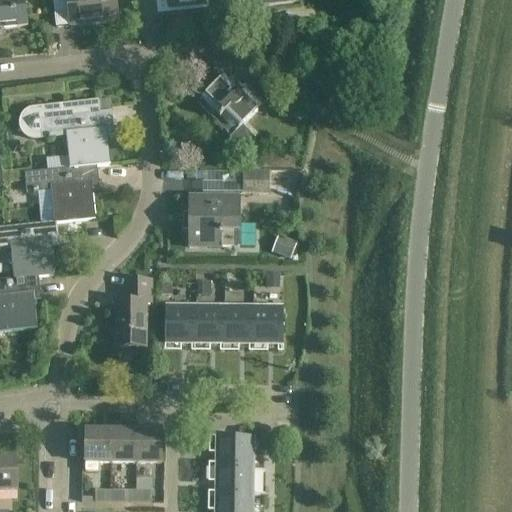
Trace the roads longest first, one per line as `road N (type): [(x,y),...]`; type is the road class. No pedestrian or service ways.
road 1 (unclassified): [(404,511),(414,242),(446,0)]
road 2 (residential): [(56,405),(73,313),(151,202),(142,58)]
road 3 (residential): [(142,58),(192,53),(250,62),(315,106)]
road 4 (residential): [(0,74),(142,58)]
road 5 (residential): [(170,405),(188,421),(258,421),(258,395)]
